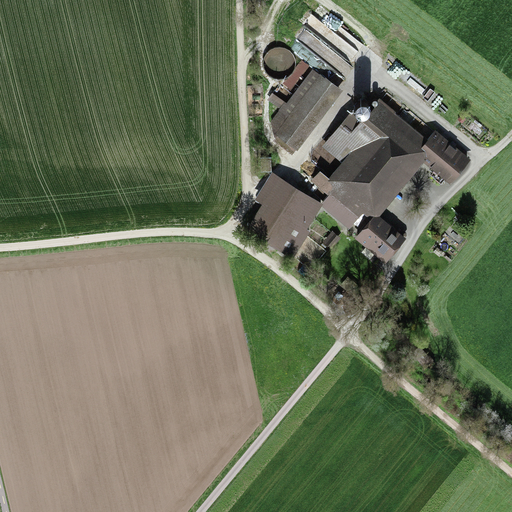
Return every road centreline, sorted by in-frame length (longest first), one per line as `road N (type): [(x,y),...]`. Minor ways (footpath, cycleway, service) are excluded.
road 1 (residential): [(447,197),(200,511)]
road 2 (track): [(232,233),(511,471)]
road 3 (track): [(240,0),(250,180),(232,233)]
road 4 (track): [(0,247),(168,230),(232,233)]
